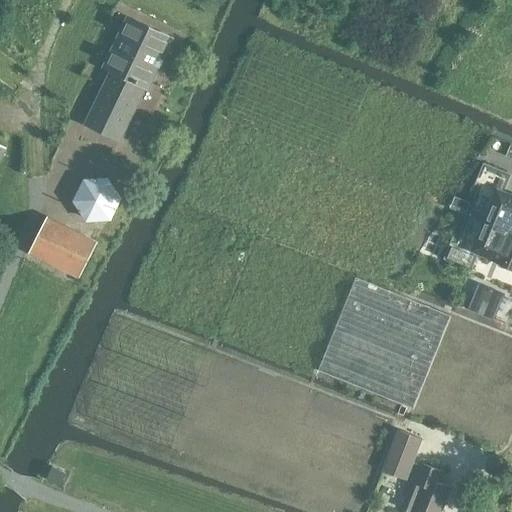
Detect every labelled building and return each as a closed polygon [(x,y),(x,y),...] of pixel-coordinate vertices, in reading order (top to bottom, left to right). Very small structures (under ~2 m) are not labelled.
[(172,38),(127,17),(103,67),(111,71),(105,84),(85,124),(119,140),(145,87),(148,89),(172,38)] [(480,184),(468,213),(511,230),(511,196),(503,193),(511,174),(484,163),(476,182),(480,184)] [(85,181),(75,201),(87,219),(109,218),(119,198),(107,180),(85,181)] [(511,230),(468,213),(456,241),(452,239),(444,258),(471,270),(478,251),(501,261),(500,262),(511,267),(511,230)] [(47,217),(29,252),(79,277),(96,242),(47,217)] [(406,480),(421,439),(397,430),(382,471),(406,480)] [(440,511),(450,487),(439,483),(444,472),(419,462),(412,482),(421,485),(410,511),(440,511)] [(66,475),(62,473),(52,468),(47,478),(62,485),(66,475)]
